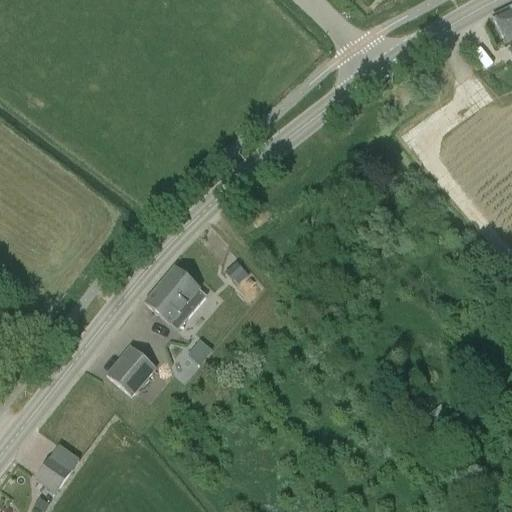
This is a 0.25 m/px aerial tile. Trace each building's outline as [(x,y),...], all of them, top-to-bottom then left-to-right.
[(511,12),(493,22),(506,46),(511,42),(511,12)] [(236,265),(227,273),(234,281),(243,274),(236,265)] [(143,307),(170,329),(177,335),(206,300),(199,294),(201,293),(174,270),(143,307)] [(189,357),(202,367),(215,350),(202,340),(189,357)] [(130,350),(106,378),(132,400),(155,372),(130,350)] [(53,498),(69,475),(49,461),(33,484),(53,498)]
